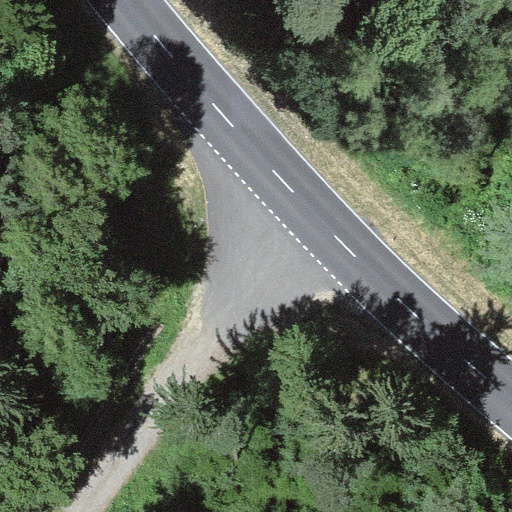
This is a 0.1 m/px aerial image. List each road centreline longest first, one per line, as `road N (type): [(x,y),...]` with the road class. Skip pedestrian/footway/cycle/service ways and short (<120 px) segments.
road 1 (tertiary): [(113,0),(335,265),(511,417)]
road 2 (track): [(141,511),(335,265)]
